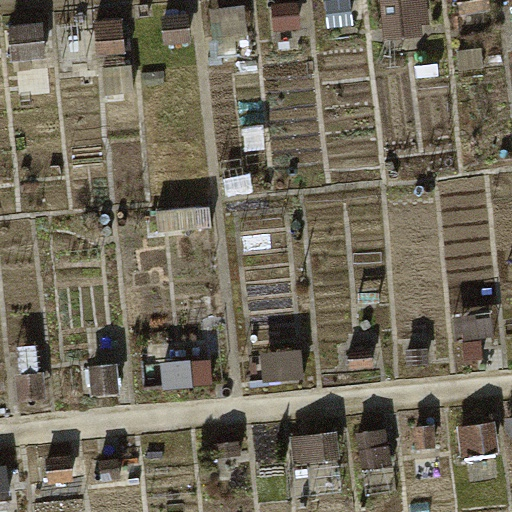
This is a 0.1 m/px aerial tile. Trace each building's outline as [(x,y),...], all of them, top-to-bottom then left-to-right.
[(430,5),(387,9),(391,52),(423,50),(422,36),(433,35),(430,5)] [(490,6),(460,9),(462,34),(492,31),(490,6)] [(354,8),(329,10),(332,37),(356,35),(354,8)] [(303,10),(274,13),(276,38),(305,36),(303,10)] [(249,20),(219,23),(220,41),(250,38),(249,20)] [(128,25),(97,28),(100,62),(131,59),(128,25)] [(191,26),(160,29),(162,46),(193,43),(191,26)] [(46,33),(12,36),(15,70),(49,67),(46,33)] [(491,59),(465,61),(467,79),(492,77),(491,59)] [(166,78),(149,80),(150,96),(168,94),(166,78)] [(200,114),(179,116),(181,134),(201,132),(200,114)] [(277,212),(261,214),(263,229),(279,227),(277,212)] [(28,232),(8,234),(9,250),(30,248),(28,232)] [(383,301),(364,303),(365,317),(384,315),(383,301)] [(483,343),(463,345),(466,370),(486,368),(483,343)] [(434,353),(416,355),(418,371),(435,370),(434,353)] [(375,354),(352,356),(353,371),(376,369),(375,354)] [(180,362),(145,365),(148,398),(183,394),(180,362)] [(279,364),(254,366),(256,387),(280,385),(279,364)] [(116,372),(87,375),(90,407),(119,405),(116,372)] [(51,386),(22,389),(25,420),(54,417),(51,386)] [(395,432),(358,436),(361,474),(398,470),(395,432)] [(340,433),(290,438),(293,474),(343,469),(340,433)] [(498,434),(464,438),(467,467),(500,463),(498,434)] [(242,446),(217,448),(220,476),(244,473),(242,446)] [(71,461),(48,463),(49,480),(73,478),(71,461)] [(122,468),(102,470),(104,491),(124,489),(122,468)] [(8,471),(0,471),(0,490),(10,490),(8,471)]
